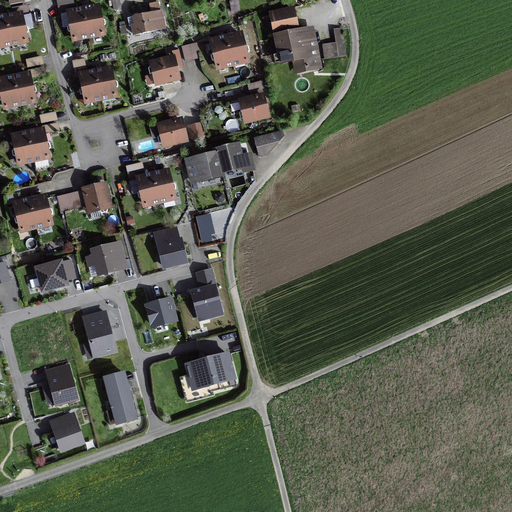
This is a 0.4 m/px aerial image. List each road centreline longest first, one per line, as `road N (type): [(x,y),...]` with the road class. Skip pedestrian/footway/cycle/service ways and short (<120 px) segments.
road 1 (residential): [(346,0),(357,51),(348,82),(245,201),(234,236),(235,293),(260,398)]
road 2 (track): [(260,398),(511,287)]
road 3 (residential): [(191,100),(77,125),(43,0)]
road 4 (residential): [(0,491),(157,434)]
road 5 (residential): [(117,288),(157,434)]
road 6 (residential): [(117,288),(0,320)]
